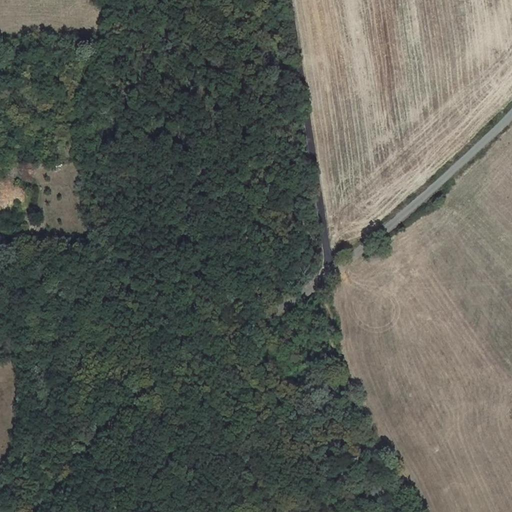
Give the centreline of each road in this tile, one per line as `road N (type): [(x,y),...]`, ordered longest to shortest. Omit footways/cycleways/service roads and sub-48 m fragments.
road 1 (unclassified): [(55,511),(125,437),(219,357),(331,279)]
road 2 (unclassified): [(287,0),(331,279)]
road 3 (unclassified): [(331,279),(511,113)]
